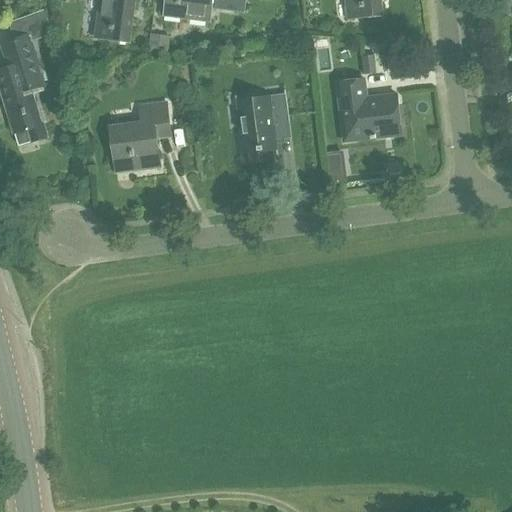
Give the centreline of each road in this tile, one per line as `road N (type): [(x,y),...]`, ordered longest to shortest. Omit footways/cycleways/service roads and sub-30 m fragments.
road 1 (residential): [(72,235),(101,250),(468,205)]
road 2 (residential): [(468,205),(445,0)]
road 3 (secondary): [(0,356),(29,511)]
